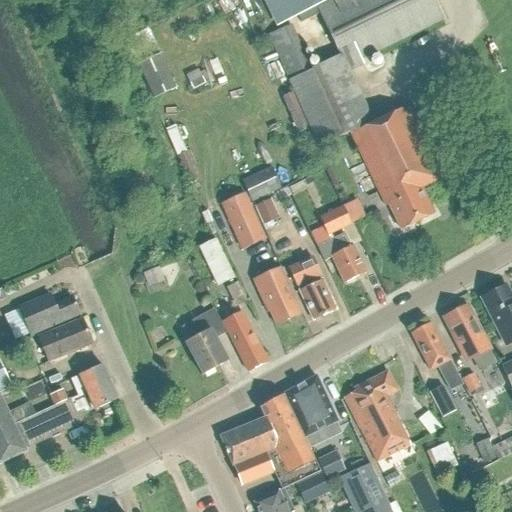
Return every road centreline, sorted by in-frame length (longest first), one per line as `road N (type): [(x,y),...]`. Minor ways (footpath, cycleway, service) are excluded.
road 1 (tertiary): [(189,429),(511,249)]
road 2 (residential): [(153,447),(76,271)]
road 3 (tertiary): [(14,511),(153,447)]
